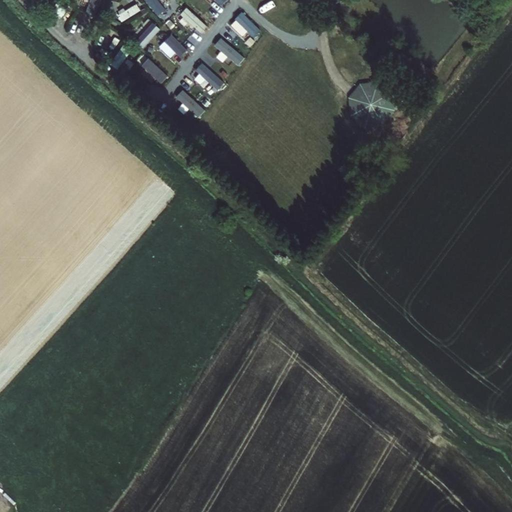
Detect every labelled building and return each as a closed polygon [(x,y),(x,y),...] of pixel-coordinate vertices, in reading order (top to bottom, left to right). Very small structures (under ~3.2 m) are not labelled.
[(164,0),(144,0),(157,18),(167,11),(163,6),(167,3),(164,0)] [(213,10),(232,11),(232,1),(214,0),(213,10)] [(252,0),(242,0),(252,10),(257,5),(252,0)] [(136,3),(117,15),(121,22),(141,10),(136,3)] [(80,9),(70,29),(77,33),(87,12),(80,9)] [(133,34),(153,19),(149,13),(128,28),(133,34)] [(383,76),(377,85),(392,95),(398,86),(383,76)] [(392,95),(377,85),(359,88),(349,103),(352,120),(370,131),(385,127),(395,113),(392,95)]
